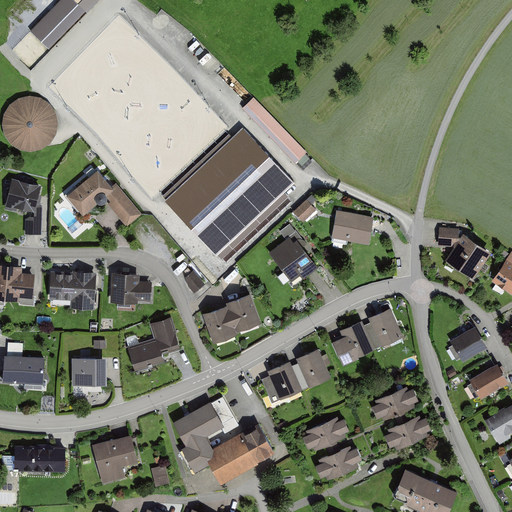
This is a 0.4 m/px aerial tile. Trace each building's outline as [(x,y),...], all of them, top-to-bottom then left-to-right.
[(74,0),(59,0),(30,30),(49,48),(86,11),(79,4),(74,0)] [(82,0),(79,4),(86,11),(88,12),(99,0),(82,0)] [(184,45),(189,41),(183,32),(177,36),(184,45)] [(11,143),(20,149),(31,151),(42,148),(51,142),(57,133),(59,122),(56,111),(50,103),(41,97),(30,95),(19,97),(10,103),(4,113),(2,123),(5,134),(11,143)] [(242,107),(295,162),(307,151),(254,96),(242,107)] [(296,183),(244,128),(168,199),(220,254),(296,183)] [(114,189),(98,170),(67,196),(84,215),(104,198),(128,227),(142,216),(117,186),(114,189)] [(43,185),(14,179),(6,210),(27,215),(27,234),(43,235),(43,204),(39,204),(43,185)] [(305,223),(320,207),(308,197),(294,212),(305,223)] [(377,218),(338,211),(333,236),(373,243),(377,218)] [(439,226),(438,245),(454,246),(459,239),(460,227),(439,226)] [(445,259),(473,278),(492,250),(464,232),(459,239),(454,246),(445,259)] [(297,238),(294,241),(290,236),(269,251),(292,281),(300,275),(303,278),(318,266),(297,238)] [(492,280),(511,293),(511,261),(507,258),(492,280)] [(23,266),(0,264),(0,298),(20,300),(21,297),(34,298),(36,274),(23,273),(23,266)] [(71,307),(94,308),(96,271),(73,270),(72,271),(51,270),(50,299),(71,299),(71,307)] [(143,274),(113,273),(112,303),(139,304),(140,300),(153,300),(154,279),(143,279),(143,274)] [(228,305),(205,313),(216,344),(238,337),(236,331),(263,322),(253,294),(227,302),(228,305)] [(403,335),(391,306),(368,316),(371,322),(381,345),(403,335)] [(183,348),(174,317),(150,324),(155,340),(131,347),(138,371),(165,363),(163,354),(183,348)] [(358,355),(375,348),(365,324),(362,319),(340,329),(343,335),(333,340),(344,364),(359,357),(358,355)] [(375,348),(381,345),(371,322),(365,324),(375,348)] [(451,339),(463,360),(489,345),(476,325),(451,339)] [(271,376),(262,380),(272,403),(331,378),(319,350),(299,359),(301,364),(294,367),(291,360),(269,370),(271,376)] [(45,360),(6,358),(4,383),(43,385),(45,360)] [(108,358),(73,358),(73,384),(108,383),(108,358)] [(470,379),(481,398),(509,381),(498,362),(470,379)] [(406,388),(378,399),(380,405),(372,408),(377,419),(381,417),(383,421),(414,409),(412,404),(417,402),(412,389),(407,391),(406,388)] [(240,426),(223,397),(212,403),(210,401),(175,421),(189,445),(182,449),(195,472),(211,463),(222,482),(275,451),(259,422),(214,448),(207,436),(214,432),(218,438),(240,426)] [(511,436),(508,431),(511,428),(511,402),(506,407),(505,405),(494,412),(494,413),(485,419),(491,429),(489,430),(498,444),(511,436)] [(338,417),(311,427),(313,433),(305,436),(309,447),(314,445),(316,449),(346,437),(345,433),(350,431),(345,418),(339,420),(338,417)] [(419,417),(391,427),(394,433),(386,436),(390,447),(395,445),(397,449),(427,437),(425,432),(431,430),(426,417),(420,419),(419,417)] [(132,434),(93,445),(103,482),(127,475),(125,466),(140,462),(132,434)] [(68,447),(18,445),(17,468),(67,470),(68,447)] [(349,447),(321,457),(323,463),(315,466),(319,477),(324,475),(326,479),(357,467),(355,463),(360,461),(355,448),(350,450),(349,447)] [(152,468),(156,486),(170,482),(165,464),(152,468)] [(450,511),(459,491),(407,468),(395,496),(431,511),(450,511)]
